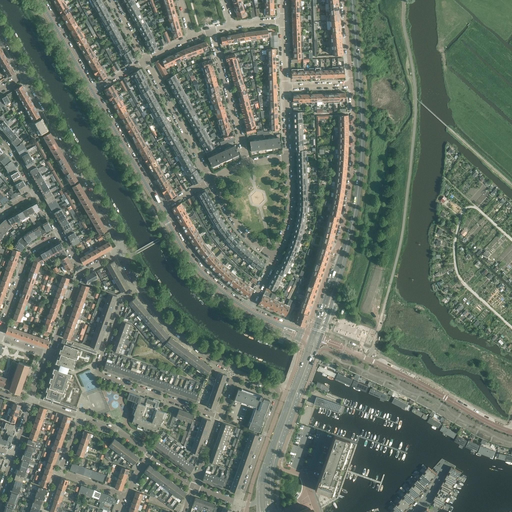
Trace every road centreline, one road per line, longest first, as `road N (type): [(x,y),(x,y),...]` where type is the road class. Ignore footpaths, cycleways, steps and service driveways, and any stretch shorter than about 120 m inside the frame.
road 1 (primary): [(344,252),(361,154),(352,0)]
road 2 (residential): [(217,417),(96,370),(124,297),(139,288)]
road 3 (tertiary): [(511,431),(318,340)]
road 4 (residential): [(120,252),(27,73)]
road 5 (primary): [(273,511),(278,448),(318,340)]
road 6 (residential): [(351,84),(351,176),(338,244),(344,252)]
road 7 (residential): [(240,503),(278,389),(232,372)]
road 8 (primary): [(311,339),(262,495)]
road 9 (tertiary): [(159,208),(91,89)]
road 10 (tertiary): [(247,310),(199,270),(159,208)]
road 11 (residential): [(246,160),(210,30)]
road 12 (residential): [(208,179),(146,60)]
road 13 (residential): [(232,372),(176,330),(139,288)]
road 14 (residential): [(0,334),(26,253),(59,232)]
